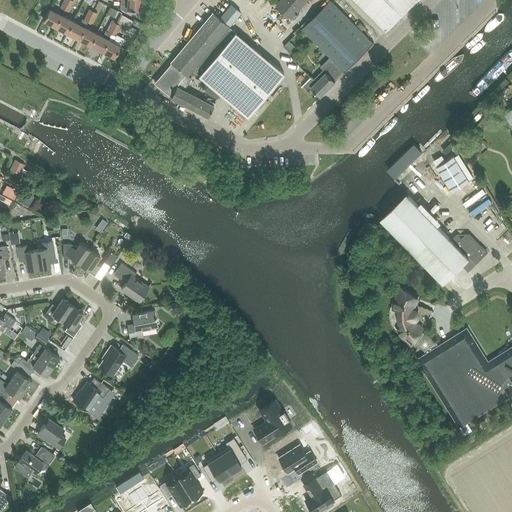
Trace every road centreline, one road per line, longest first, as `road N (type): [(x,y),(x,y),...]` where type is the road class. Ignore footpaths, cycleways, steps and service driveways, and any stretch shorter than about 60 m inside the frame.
road 1 (residential): [(0,453),(43,395),(67,378),(113,310),(68,279),(0,290)]
road 2 (unclassified): [(490,0),(346,148),(282,149)]
road 3 (unclassified): [(282,149),(433,0)]
road 4 (unclassified): [(282,149),(242,150),(126,90)]
road 5 (unclassified): [(126,90),(0,23)]
